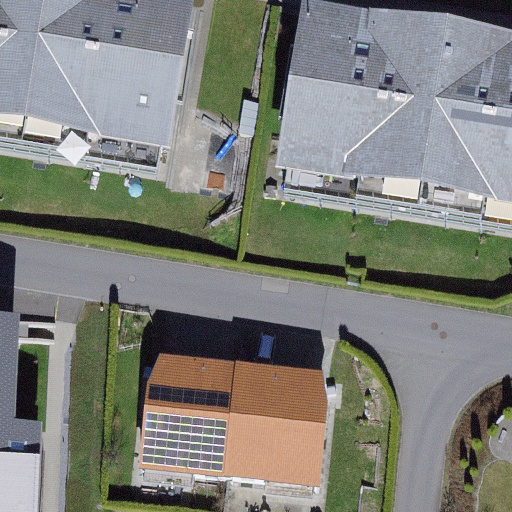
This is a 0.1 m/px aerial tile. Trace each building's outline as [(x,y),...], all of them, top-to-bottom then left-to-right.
[(114,0),(0,0),(0,124),(159,151),(182,11),(114,0)] [(511,63),(307,31),(284,177),(511,213),(511,63)] [(15,342),(0,341),(0,511),(34,511),(37,449),(10,448),(15,342)] [(205,372),(120,364),(108,476),(193,484),(205,372)] [(290,381),(205,372),(193,484),(278,493),(290,381)]
